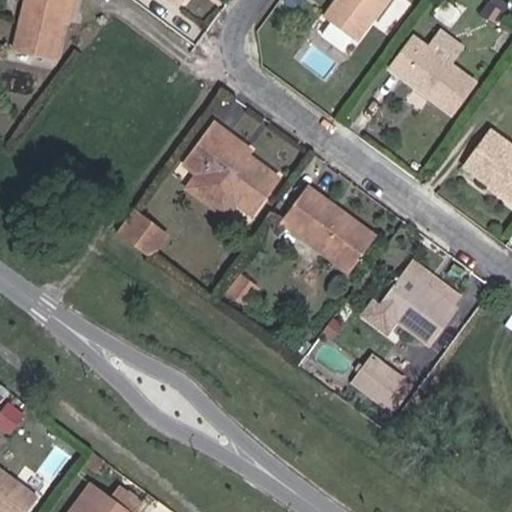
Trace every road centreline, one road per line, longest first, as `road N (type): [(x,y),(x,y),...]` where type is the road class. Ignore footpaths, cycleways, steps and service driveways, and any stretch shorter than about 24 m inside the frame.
road 1 (tertiary): [(0,272),(327,511)]
road 2 (residential): [(267,0),(249,45),(262,75),(511,260)]
